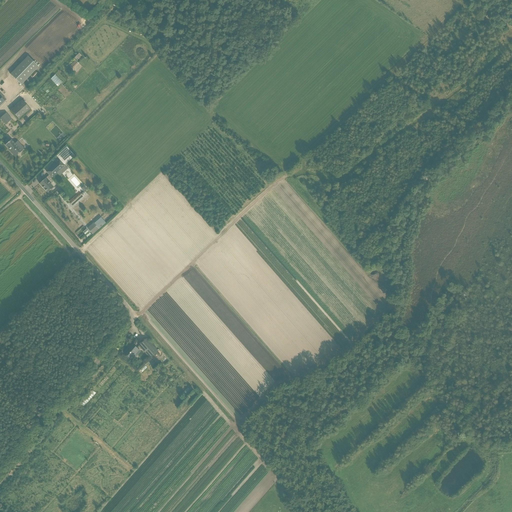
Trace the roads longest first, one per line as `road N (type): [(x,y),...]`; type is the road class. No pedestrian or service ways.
road 1 (track): [(134,316),(465,0)]
road 2 (unclassified): [(0,472),(134,316),(0,166)]
